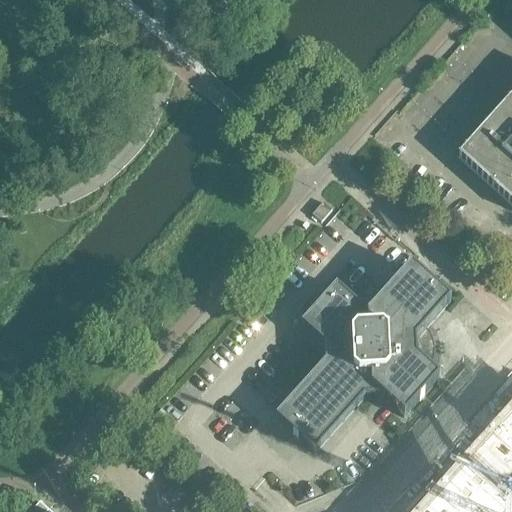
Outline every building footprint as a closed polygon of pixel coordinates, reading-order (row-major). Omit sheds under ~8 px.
[(511,96),(457,158),(511,207),(511,96)] [(320,225),(331,212),(322,204),(311,217),(320,225)] [(421,365),(426,360),(425,342),(420,337),(450,304),(411,269),(376,308),(358,309),(336,288),(301,327),(328,352),(328,361),(275,420),(314,455),(363,400),(381,399),(403,420),(439,380),(421,365)] [(158,413),(145,428),(162,443),(175,428),(158,413)] [(511,511),(511,432),(436,511),(511,511)]
